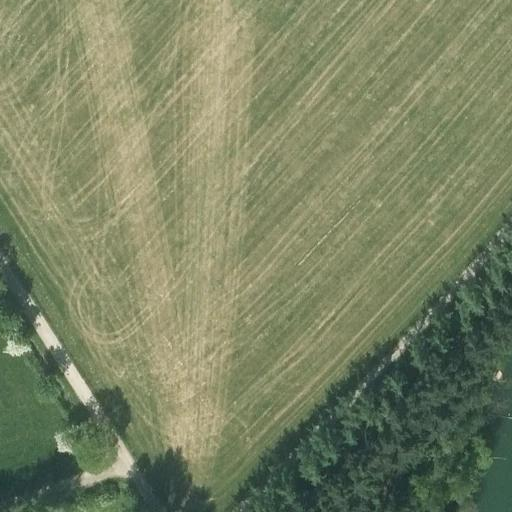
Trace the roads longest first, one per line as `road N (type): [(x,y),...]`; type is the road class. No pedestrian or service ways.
road 1 (track): [(511,232),(225,511)]
road 2 (track): [(125,459),(0,263)]
road 3 (track): [(125,459),(0,506)]
